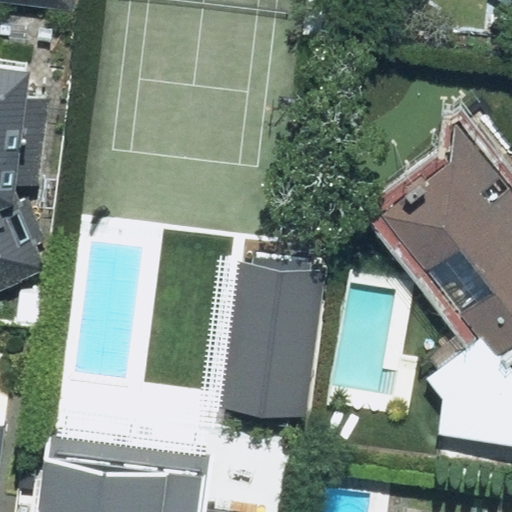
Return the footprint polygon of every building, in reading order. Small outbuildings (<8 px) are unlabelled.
[(0,288),(53,258),(54,226),(61,42),(0,39),(0,288)] [(511,160),(470,102),(371,183),(487,323),(474,335),(464,324),(438,347),(448,358),(434,369),(452,389),(448,425),(511,427),(511,160)] [(239,249),(220,407),(304,417),(322,259),(239,249)] [(0,511),(0,490),(9,348),(0,347),(0,511)] [(73,450),(74,443),(52,440),(43,511),(216,511),(213,511),(218,467),(73,450)]
